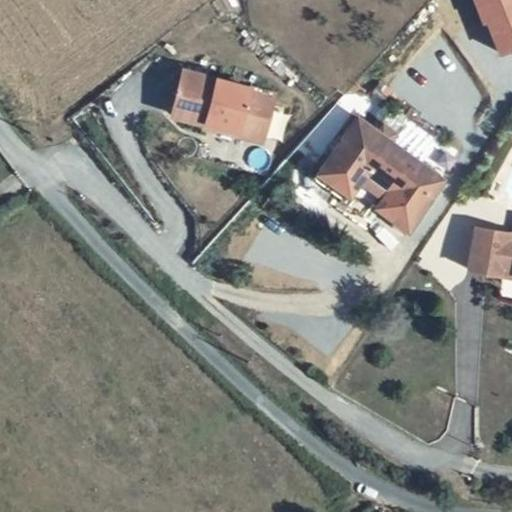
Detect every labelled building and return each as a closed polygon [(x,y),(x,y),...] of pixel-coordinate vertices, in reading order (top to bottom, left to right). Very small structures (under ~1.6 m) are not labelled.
[(511,0),(472,0),(481,24),(486,22),(499,54),(511,48),(511,0)] [(172,108),(205,119),(208,114),(221,119),(220,121),(239,127),(251,86),(185,66),(172,108)] [(238,132),(239,127),(220,121),(221,119),(208,114),(205,119),(205,122),(238,132)] [(356,121),(320,168),(351,192),(353,189),(372,204),(406,230),(444,181),(363,120),(356,121)] [(351,192),(320,168),(313,176),(345,200),(351,192)] [(505,269),(511,270),(511,236),(477,229),(473,247),(468,271),(486,274),(504,278),(505,269)]
